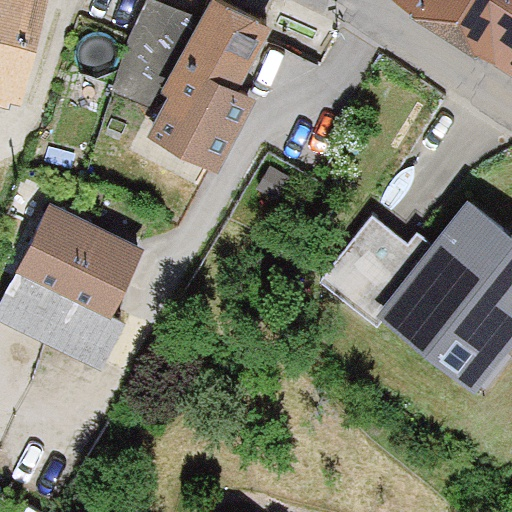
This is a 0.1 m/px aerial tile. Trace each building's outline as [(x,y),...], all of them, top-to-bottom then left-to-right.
[(0,0),(0,101),(17,105),(46,0),(0,0)] [(160,85),(219,118),(272,18),(237,0),(205,0),(198,12),(157,0),(139,0),(113,84),(153,98),(160,85)] [(511,0),(400,0),(511,68),(511,0)] [(374,204),(314,277),(371,324),(381,312),(485,397),(511,364),(511,236),(463,197),(424,245),(374,204)] [(26,241),(0,290),(0,314),(102,366),(137,298),(26,241)]
